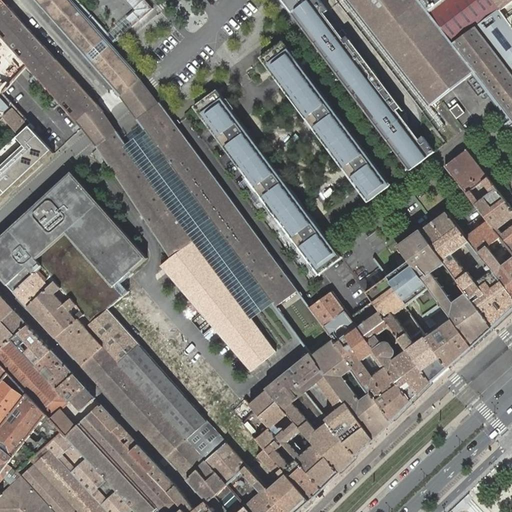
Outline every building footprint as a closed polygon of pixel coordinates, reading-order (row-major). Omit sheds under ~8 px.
[(35,0),(60,26),(112,84),(116,90),(120,95),(140,78),(135,72),(113,47),(112,46),(105,38),(77,7),(71,0),(35,0)] [(76,0),(71,0),(77,7),(105,38),(108,35),(76,0)] [(108,35),(105,38),(112,46),(112,45),(153,9),(145,0),(129,0),(138,9),(108,35)] [(309,0),(282,0),(293,13),(309,0)] [(321,0),(309,0),(293,13),(303,27),(396,153),(410,171),(413,168),(434,153),(435,152),(423,137),(420,139),(411,128),(402,116),(406,113),(348,36),(345,39),(325,13),(329,10),(321,0)] [(352,0),(433,104),(475,71),(454,44),(429,12),(418,0),(352,0)] [(418,0),(429,12),(443,0),(418,0)] [(511,0),(443,0),(429,12),(454,44),(476,27),(499,9),(500,11),(502,9),(511,1),(511,0)] [(511,1),(502,9),(500,11),(511,27),(511,1)] [(8,5),(0,12),(0,33),(27,65),(77,121),(96,104),(8,5)] [(499,9),(476,27),(511,74),(511,27),(500,11),(499,9)] [(511,74),(476,27),(454,44),(475,71),(476,72),(511,118),(511,74)] [(282,43),(262,58),(369,202),(389,187),(382,178),(282,43)] [(135,114),(137,118),(159,102),(156,99),(147,88),(141,79),(121,96),(127,104),(135,114)] [(218,91),(195,107),(320,274),(342,257),(240,121),(226,102),(218,91)] [(159,102),(137,118),(138,119),(160,103),(159,102)] [(160,103),(138,119),(249,269),(274,303),(277,307),(299,291),(271,254),(175,124),(160,103)] [(459,103),(451,110),(457,119),(466,112),(459,103)] [(101,109),(97,104),(78,121),(83,127),(103,111),(101,109)] [(20,135),(29,126),(13,108),(4,117),(20,135)] [(91,137),(97,146),(116,130),(109,120),(103,111),(83,127),(91,137)] [(119,133),(119,134),(129,149),(171,209),(252,319),(266,309),(274,303),(249,269),(204,209),(138,119),(126,131),(119,133)] [(0,197),(52,148),(32,124),(29,126),(20,135),(0,153),(0,197)] [(275,351),(252,319),(171,209),(129,149),(119,134),(117,132),(117,131),(116,130),(97,146),(102,152),(109,163),(116,174),(150,224),(172,258),(162,266),(228,343),(252,370),(275,351)] [(52,148),(0,197),(0,203),(55,152),(52,148)] [(511,207),(497,188),(468,149),(446,166),(475,204),(489,222),(511,250),(511,207)] [(45,197),(0,238),(0,276),(4,281),(14,292),(38,270),(43,266),(45,268),(56,281),(61,286),(68,294),(72,298),(77,304),(82,310),(85,314),(92,323),(109,309),(124,296),(115,286),(120,281),(131,272),(132,273),(148,259),(73,171),(45,197)] [(457,279),(460,283),(468,294),(493,327),(506,315),(511,310),(511,294),(506,286),(493,271),(483,258),(469,241),(467,238),(447,212),(442,216),(425,228),(450,261),(457,279)] [(511,294),(511,250),(489,222),(467,238),(469,241),(483,258),(493,271),(506,286),(511,294)] [(468,294),(460,283),(457,279),(450,261),(425,228),(400,246),(412,260),(430,287),(435,295),(452,317),(473,346),(493,327),(468,294)] [(412,260),(391,276),(412,302),(417,297),(422,293),(430,287),(412,260)] [(28,307),(56,281),(45,268),(43,266),(38,270),(14,292),(28,307)] [(373,301),(386,320),(395,314),(405,306),(412,302),(391,276),(366,292),(373,301)] [(65,303),(72,298),(68,294),(61,286),(56,281),(28,307),(43,323),(65,303)] [(120,281),(115,286),(124,296),(129,292),(120,281)] [(332,292),(310,308),(330,335),(333,339),(393,420),(413,401),(387,367),(351,317),(332,292)] [(0,324),(15,311),(1,296),(0,297),(0,324)] [(78,319),(79,319),(85,314),(82,310),(77,304),(72,298),(65,303),(43,323),(56,337),(78,319)] [(391,325),(386,320),(373,301),(351,317),(387,367),(413,401),(423,391),(433,382),(409,350),(391,325)] [(247,506),(252,511),(288,511),(271,492),(262,482),(250,468),(248,466),(227,443),(208,421),(140,345),(109,309),(92,323),(87,327),(104,346),(119,364),(186,438),(187,439),(206,460),(207,461),(216,471),(228,484),(228,485),(231,488),(247,506)] [(29,325),(15,311),(0,324),(0,350),(4,346),(12,340),(29,325)] [(87,327),(92,323),(85,314),(79,319),(87,327)] [(413,337),(395,314),(386,320),(391,325),(409,350),(433,382),(441,375),(449,367),(427,335),(423,330),(413,337)] [(462,355),(473,346),(452,317),(427,335),(449,367),(456,361),(462,355)] [(66,345),(87,327),(79,319),(78,319),(56,337),(66,348),(66,345)] [(51,350),(29,325),(12,340),(35,365),(51,350)] [(82,366),(104,346),(87,327),(66,345),(66,348),(82,366)] [(313,355),(374,439),(393,420),(333,339),(313,355)] [(35,365),(12,340),(4,346),(0,350),(0,364),(8,373),(28,394),(42,410),(46,415),(50,419),(63,432),(66,437),(76,428),(60,411),(70,402),(62,393),(58,389),(35,365)] [(167,456),(186,438),(119,364),(104,346),(82,366),(96,381),(153,441),(167,456)] [(74,375),(51,350),(35,365),(58,389),(74,375)] [(304,357),(289,369),(306,391),(310,397),(317,406),(329,396),(332,400),(320,410),(357,456),(369,443),(374,439),(313,355),(310,351),(304,357)] [(0,364),(0,384),(8,373),(0,364)] [(289,369),(268,389),(269,390),(340,473),(357,456),(320,410),(317,406),(310,397),(298,406),(293,401),(306,391),(289,369)] [(8,373),(0,384),(0,429),(28,394),(8,373)] [(85,387),(74,375),(58,389),(62,393),(70,402),(71,400),(85,387)] [(95,397),(85,387),(71,400),(80,410),(95,397)] [(257,412),(323,489),(340,473),(269,390),(251,405),(257,412)] [(310,397),(306,391),(293,401),(298,406),(310,397)] [(47,447),(63,432),(50,419),(46,415),(42,410),(28,394),(0,429),(0,446),(14,457),(0,474),(0,491),(4,494),(13,486),(5,480),(14,468),(19,472),(32,461),(47,447)] [(329,396),(317,406),(320,410),(332,400),(329,396)] [(120,424),(102,404),(94,411),(113,431),(120,424)] [(113,431),(94,411),(81,424),(160,509),(162,511),(187,511),(185,509),(180,504),(170,492),(150,472),(132,452),(113,431)] [(266,450),(311,501),(323,489),(257,412),(243,423),(266,450)] [(81,424),(76,428),(66,437),(133,508),(136,511),(156,511),(160,509),(81,424)] [(139,445),(120,424),(113,431),(132,452),(139,445)] [(136,511),(133,508),(66,437),(63,432),(47,447),(107,511),(136,511)] [(198,469),(207,461),(206,460),(187,439),(186,438),(167,456),(187,479),(198,469)] [(158,465),(139,445),(132,452),(150,472),(158,465)] [(0,474),(14,457),(0,446),(0,497),(4,494),(0,491),(0,474)] [(107,511),(47,447),(32,461),(36,465),(79,511),(107,511)] [(298,511),(311,501),(266,450),(259,456),(282,482),(271,492),(288,511),(298,511)] [(187,479),(207,500),(208,502),(228,484),(216,471),(207,461),(198,469),(187,479)] [(79,511),(36,465),(22,477),(13,486),(4,494),(0,497),(0,511),(79,511)] [(177,485),(158,465),(150,472),(170,492),(177,485)] [(207,500),(206,501),(214,511),(252,511),(247,506),(239,511),(227,511),(218,500),(231,488),(228,485),(228,484),(208,502),(207,500)] [(187,511),(192,511),(196,509),(177,485),(170,492),(180,504),(185,509),(187,511)] [(213,511),(205,501),(201,505),(196,509),(198,511),(213,511)] [(214,511),(206,501),(205,501),(213,511),(214,511)]
